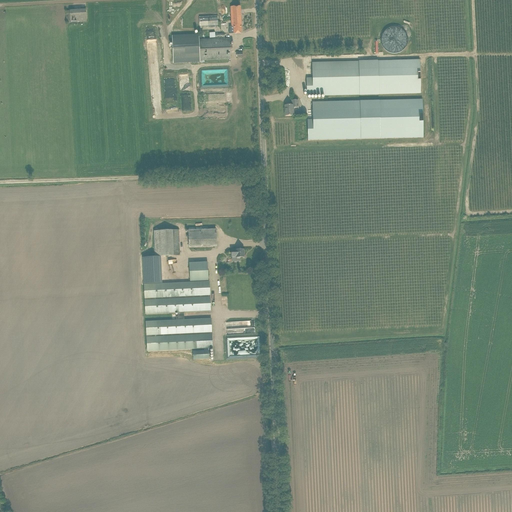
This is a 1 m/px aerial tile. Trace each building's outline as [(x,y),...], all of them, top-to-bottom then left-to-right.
[(230,7),(231,27),(229,27),(229,34),(242,34),(240,6),(230,7)] [(66,11),(67,23),(87,22),(86,10),(66,11)] [(199,17),(200,29),(218,28),(217,16),(199,17)] [(383,27),(381,50),(406,52),(407,29),(383,27)] [(230,59),(230,38),(199,40),(199,36),(172,37),(173,63),(200,61),(230,59)] [(420,93),(420,61),(312,63),(312,78),(306,79),(307,96),(420,93)] [(423,138),(422,100),(312,103),(313,120),(307,120),(308,141),(423,138)] [(285,106),(285,116),(293,116),(293,108),(298,108),(298,101),(291,101),(291,106),(285,106)] [(189,231),(189,248),(217,247),(216,234),(216,230),(189,231)] [(155,232),(156,258),(161,257),(180,257),(179,231),(155,232)] [(231,262),(240,261),(240,258),(244,258),(244,254),(245,253),(245,251),(244,250),(244,249),(235,250),(231,250),(231,262)] [(156,258),(142,258),(144,284),(162,283),(161,257),(156,258)] [(189,263),(190,281),(208,281),(207,263),(189,263)] [(144,285),(145,315),(178,313),(184,313),(210,311),(209,297),(208,297),(208,296),(209,296),(208,282),(144,285)] [(146,322),(147,351),(211,348),(211,334),(210,334),(210,333),(211,333),(210,319),(184,320),(184,313),(178,313),(178,317),(176,317),(176,320),(146,322)] [(208,351),(193,352),(193,360),(209,359),(208,351)]
